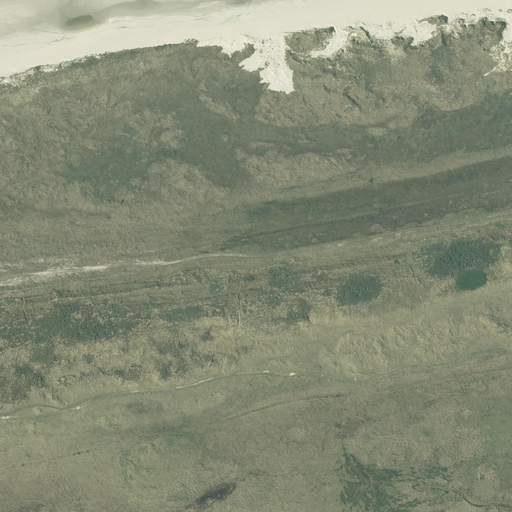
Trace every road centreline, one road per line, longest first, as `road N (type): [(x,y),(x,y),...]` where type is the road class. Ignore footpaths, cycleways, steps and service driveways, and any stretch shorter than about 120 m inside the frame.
road 1 (track): [(511,354),(353,384),(238,370),(0,413)]
road 2 (track): [(511,210),(275,254),(167,265)]
